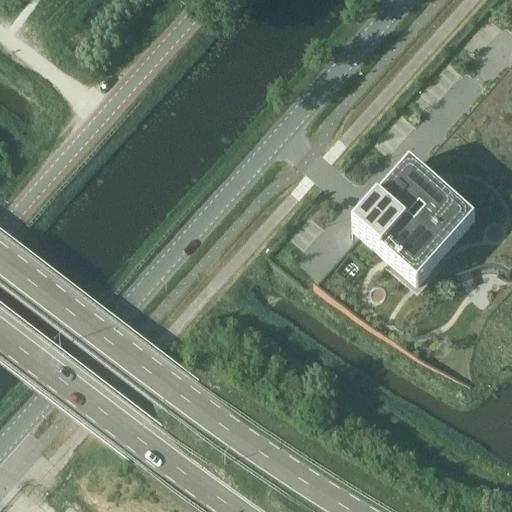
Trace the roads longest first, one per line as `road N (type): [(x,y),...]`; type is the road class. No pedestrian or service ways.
road 1 (track): [(15,511),(474,0)]
road 2 (tertiary): [(0,446),(402,0)]
road 3 (primary): [(351,511),(184,400),(0,259)]
road 4 (unclassified): [(0,229),(205,0)]
road 5 (primary): [(0,335),(240,511)]
